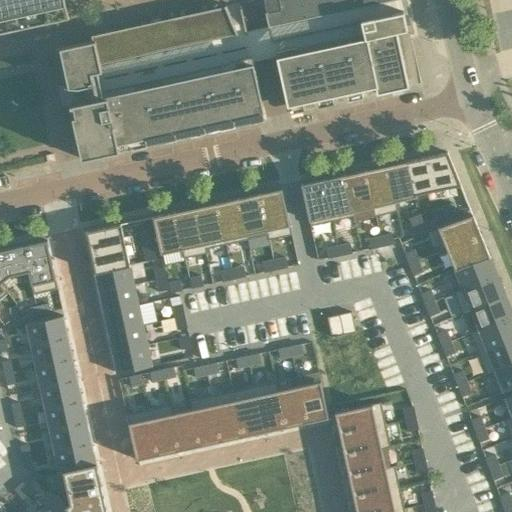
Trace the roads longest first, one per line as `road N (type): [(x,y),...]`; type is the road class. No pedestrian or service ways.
road 1 (residential): [(279,145),(0,205)]
road 2 (residential): [(473,100),(279,145)]
road 3 (residential): [(161,4),(0,47)]
road 4 (residential): [(249,0),(279,145)]
